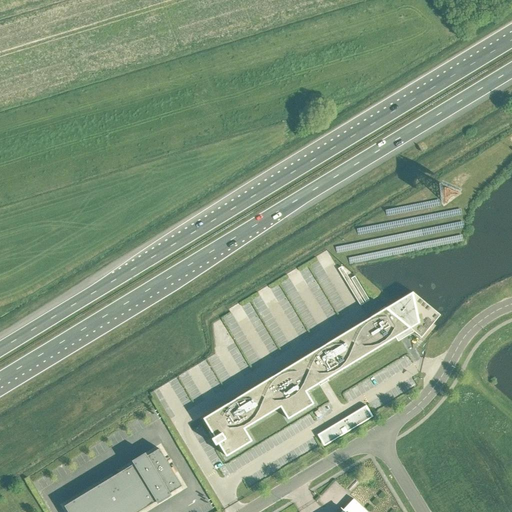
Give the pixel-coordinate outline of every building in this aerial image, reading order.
[(311,403),(305,393),(410,329),(421,339),(440,316),(413,293),(200,420),(217,448),(221,455),(244,441),(239,432),(281,407),(287,417),(311,403)] [(366,406),(342,420),(349,431),(373,417),(366,406)] [(349,431),(342,420),(333,426),(319,434),(318,435),(324,446),(326,445),(339,437),(349,431)] [(65,507),(68,511),(139,511),(182,486),(159,449),(65,507)] [(270,476),(280,470),(275,460),(264,466),(270,476)] [(340,509),(337,511),(366,511),(353,499),(343,510),(341,508),(340,508),(340,509)]
